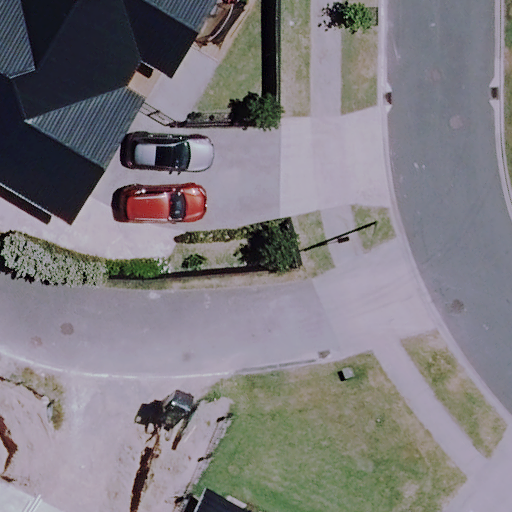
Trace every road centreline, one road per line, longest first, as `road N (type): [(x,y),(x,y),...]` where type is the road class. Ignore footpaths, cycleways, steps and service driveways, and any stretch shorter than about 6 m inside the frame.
road 1 (residential): [(473,266),(340,305),(183,330),(63,328),(0,298)]
road 2 (residential): [(473,266),(445,154),(443,0)]
